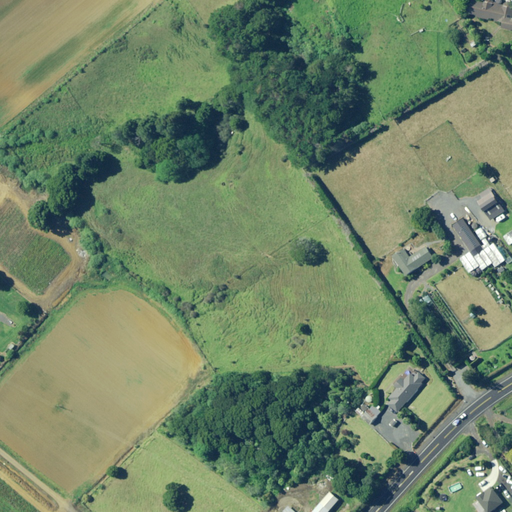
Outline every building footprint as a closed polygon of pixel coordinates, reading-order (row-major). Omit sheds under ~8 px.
[(482,17),(481,19),(490,21),(490,19),(495,20),(503,23),(502,28),(511,30),(511,3),(505,1),(504,5),(489,1),(488,4),(473,0),(470,14),(482,17)] [(506,212),(490,189),(481,195),(484,199),(479,203),(491,222),(506,212)] [(453,226),(471,252),(460,259),(470,273),(491,259),(482,246),(464,219),(453,226)] [(487,236),(482,228),(476,232),(481,240),(487,236)] [(434,258),(427,247),(411,258),(406,250),(395,258),(407,276),(434,258)] [(480,360),(474,351),(467,356),(473,365),(480,360)] [(406,380),(401,377),(393,386),(398,390),(390,400),(392,402),(389,407),(398,414),(426,379),(417,372),(414,376),(411,374),(406,380)] [(365,413),(362,417),(370,425),(382,413),(374,405),(365,413)] [(362,417),(365,413),(359,407),(355,411),(362,417)] [(492,511),(504,504),(492,487),(478,498),(488,511),(492,511)] [(329,511),(340,500),(331,493),(314,511),(329,511)]
